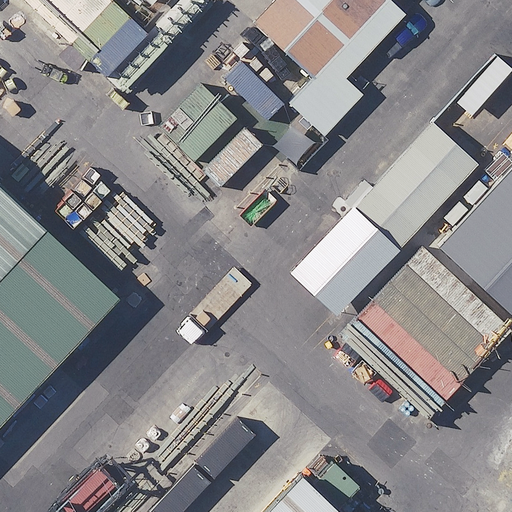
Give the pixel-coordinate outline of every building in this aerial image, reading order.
[(148,32),(113,0),(23,0),(106,76),(148,32)] [(223,4),(217,0),(181,0),(168,15),(193,38),(223,4)] [(275,0),(254,22),(310,75),(285,101),(323,137),(365,93),(346,76),(406,13),(391,0),(275,0)] [(185,64),(153,32),(111,75),(142,107),(185,64)] [(284,86),(241,39),(215,63),(258,110),(284,86)] [(204,80),(158,124),(230,200),(276,156),(204,80)] [(476,159),(432,119),(372,185),(363,178),(342,200),(351,208),(292,273),(336,312),(476,159)] [(511,165),(440,242),(511,310),(511,165)] [(0,420),(118,294),(0,184),(0,420)] [(100,189),(75,215),(101,242),(127,216),(100,189)] [(496,344),(406,261),(341,330),(431,414),(496,344)] [(344,511),(301,470),(260,511),(344,511)]
